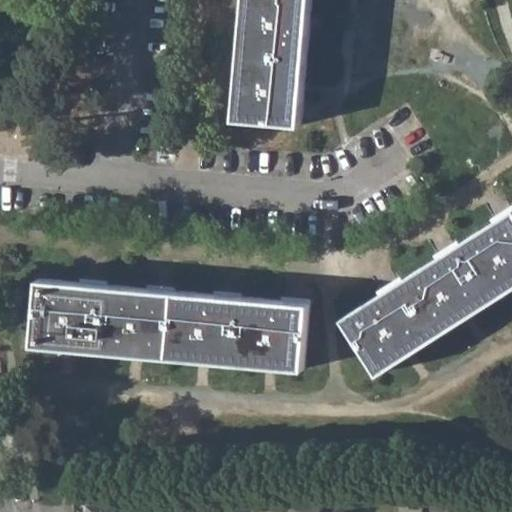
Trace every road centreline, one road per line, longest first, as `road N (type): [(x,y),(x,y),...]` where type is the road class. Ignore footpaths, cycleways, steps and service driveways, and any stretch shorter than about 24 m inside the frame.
road 1 (residential): [(110,180),(318,196),(352,185),(378,155)]
road 2 (residential): [(134,0),(110,180)]
